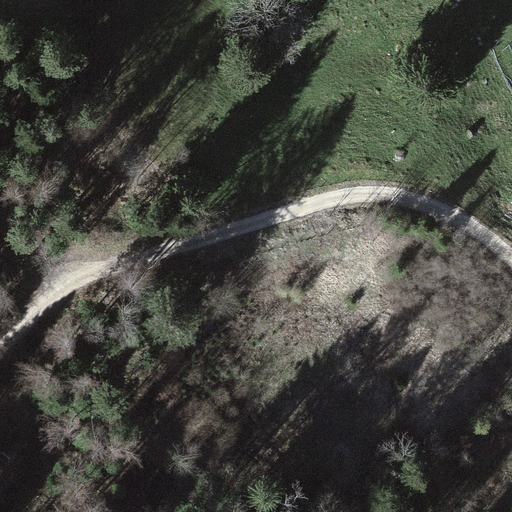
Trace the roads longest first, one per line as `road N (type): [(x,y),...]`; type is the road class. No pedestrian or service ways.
road 1 (track): [(511,253),(423,204),(377,193),(213,228)]
road 2 (track): [(0,344),(20,313),(88,262),(213,228)]
